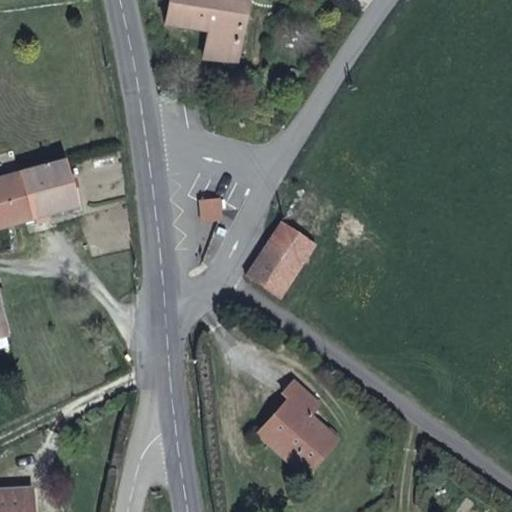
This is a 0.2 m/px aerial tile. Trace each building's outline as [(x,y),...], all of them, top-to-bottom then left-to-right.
[(170,0),(166,24),(209,31),(205,59),(238,61),(247,0),(170,0)] [(75,207),(63,165),(0,181),(0,228),(35,218),(45,215),(75,207)] [(219,200),(201,202),(204,222),(222,220),(219,200)] [(47,221),(45,215),(35,218),(37,224),(47,221)] [(246,275),(280,297),(284,292),(314,245),(280,223),(246,275)] [(0,338),(9,337),(0,301),(0,338)] [(291,450),(310,468),(337,439),(311,416),(321,404),(295,380),(283,394),(288,399),(260,433),(286,456),(291,450)] [(306,474),(310,468),(291,450),(286,456),(306,474)] [(0,511),(29,511),(29,491),(0,492),(0,511)]
